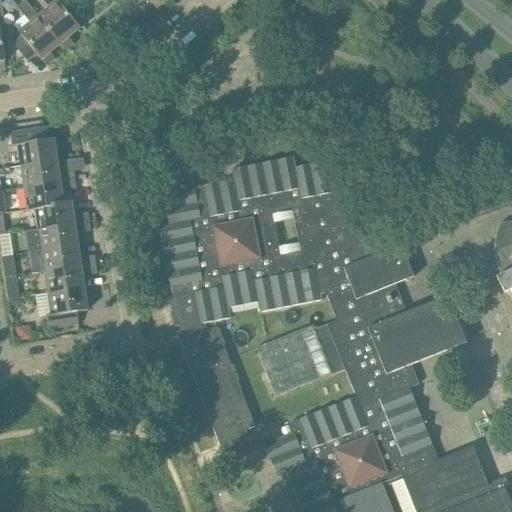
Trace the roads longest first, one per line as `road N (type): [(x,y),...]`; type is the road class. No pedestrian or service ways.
road 1 (residential): [(99,88),(141,335),(10,370)]
road 2 (residential): [(218,0),(99,88)]
road 3 (secondary): [(425,0),(511,83)]
